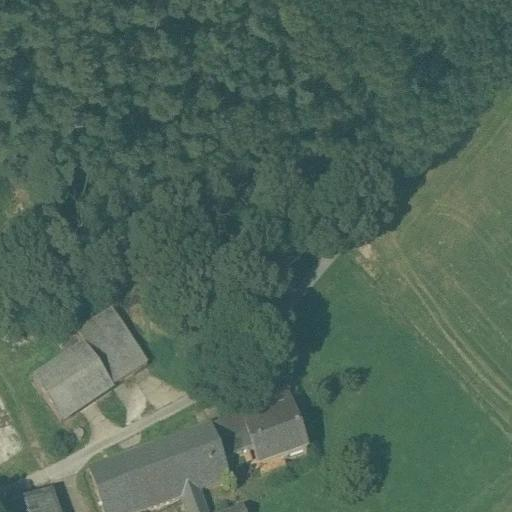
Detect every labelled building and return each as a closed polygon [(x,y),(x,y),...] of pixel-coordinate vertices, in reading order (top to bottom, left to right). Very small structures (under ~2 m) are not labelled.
[(288,233),(257,257),(274,280),(306,255),(288,233)] [(84,347),(33,380),(65,425),(148,366),(114,313),(79,335),(84,347)] [(285,392),(238,408),(250,444),(256,463),(304,446),(285,392)] [(221,454),(250,444),(238,408),(84,460),(102,511),(116,511),(176,492),(195,485),(228,474),(221,454)] [(0,464),(27,452),(15,427),(0,434),(0,464)] [(54,511),(46,485),(0,501),(0,511),(54,511)] [(204,511),(195,485),(176,492),(183,511),(204,511)] [(242,511),(239,502),(208,511),(242,511)]
